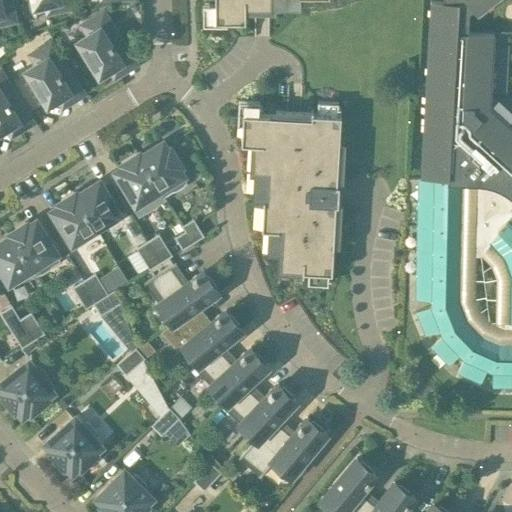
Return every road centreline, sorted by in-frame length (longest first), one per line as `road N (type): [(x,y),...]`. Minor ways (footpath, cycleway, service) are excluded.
road 1 (residential): [(373,178),(358,268),(374,370),(358,408),(310,371),(273,325),(239,254),(219,138),(193,100),(161,76)]
road 2 (residential): [(161,76),(0,177)]
road 3 (residential): [(511,457),(432,447),(385,424)]
